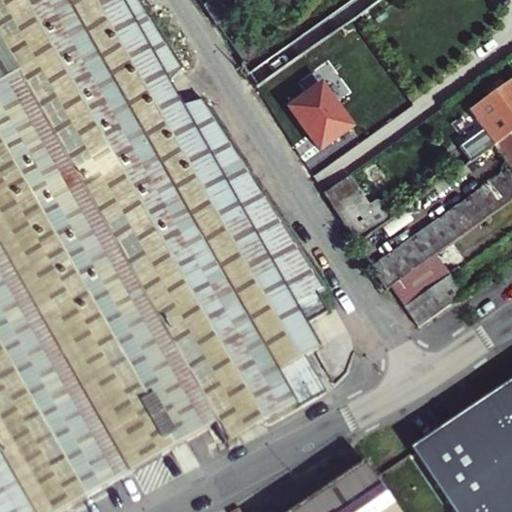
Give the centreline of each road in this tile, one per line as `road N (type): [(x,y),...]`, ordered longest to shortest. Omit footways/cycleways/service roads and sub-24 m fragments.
road 1 (residential): [(177,0),(421,379)]
road 2 (residential): [(169,511),(421,379)]
